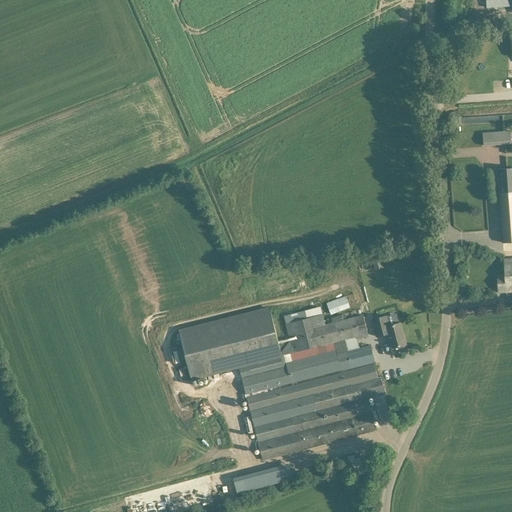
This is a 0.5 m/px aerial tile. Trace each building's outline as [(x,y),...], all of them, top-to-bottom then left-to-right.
[(511,139),(511,130),(498,131),(499,144),(511,142),(511,139)] [(511,167),(507,168),(498,169),(503,243),(511,242),(511,167)] [(384,267),(381,254),(372,256),(375,269),(384,267)] [(511,258),(504,259),(505,275),(497,275),(498,293),(511,291),(511,258)] [(328,303),(331,314),(349,308),(346,297),(328,303)] [(284,355),(280,356),(269,308),(178,331),(190,378),(239,366),(248,397),(252,412),(259,442),(264,462),(377,430),(368,398),(383,393),(379,377),(378,378),(374,362),(375,361),(371,344),(360,347),(357,336),(368,334),(364,316),(344,320),(343,314),(331,317),(332,323),(326,325),(323,314),(286,323),(293,352),(291,353),(292,360),(286,362),(284,355)] [(378,337),(380,337),(388,334),(392,348),(395,347),(396,349),(403,347),(402,345),(406,344),(400,323),(387,326),(384,317),(373,319),(378,337)] [(295,462),(236,476),(239,492),(299,478),(295,462)]
